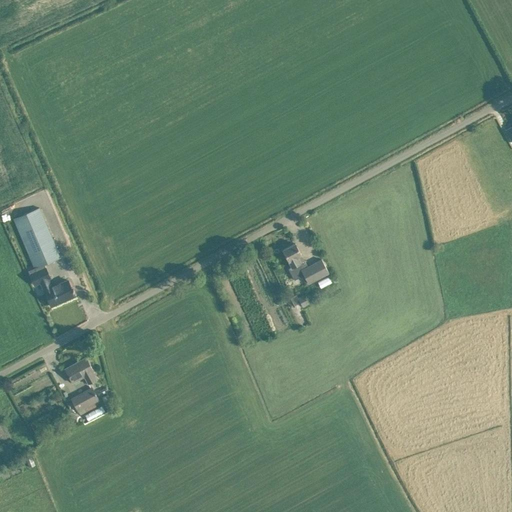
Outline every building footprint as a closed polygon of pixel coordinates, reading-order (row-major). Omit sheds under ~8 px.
[(40,207),(13,218),(30,257),(36,271),(29,274),(34,286),(41,282),(51,306),(59,302),(59,301),(66,298),(67,299),(75,295),(73,291),(74,291),(73,289),(72,289),(68,280),(51,287),(48,279),(51,278),(46,266),(44,267),(43,264),(61,257),(56,247),(40,208),(40,207)] [(294,280),(304,275),(308,284),(329,273),(322,260),(308,267),(305,261),(300,252),(295,243),(283,250),(292,267),(289,269),(294,280)] [(329,283),(338,279),(336,274),(327,279),(329,283)] [(305,293),(298,297),(303,307),(310,303),(305,293)] [(94,371),(91,366),(86,357),(74,363),(75,365),(66,370),(65,368),(69,377),(72,383),(84,376),(88,384),(96,379),(92,372),(94,371)] [(106,386),(98,390),(100,395),(106,392),(108,391),(106,386)] [(96,406),(95,403),(98,401),(92,388),(71,399),(78,412),(80,415),(96,406)] [(68,411),(64,421),(74,425),(78,415),(68,411)]
